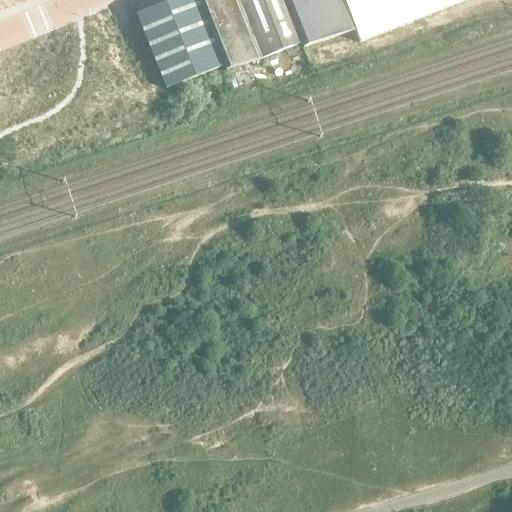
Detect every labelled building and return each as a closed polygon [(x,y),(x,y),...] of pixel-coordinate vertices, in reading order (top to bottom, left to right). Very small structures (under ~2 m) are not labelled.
[(166,90),(224,67),(197,0),(174,0),(136,15),(166,90)] [(197,0),(224,67),(225,71),(262,60),(237,0),(197,0)] [(302,44),(284,0),(238,0),(262,59),(302,44)] [(284,0),(302,44),(303,48),(356,31),(342,0),(284,0)] [(342,0),(356,31),(360,43),(466,0),(342,0)]
